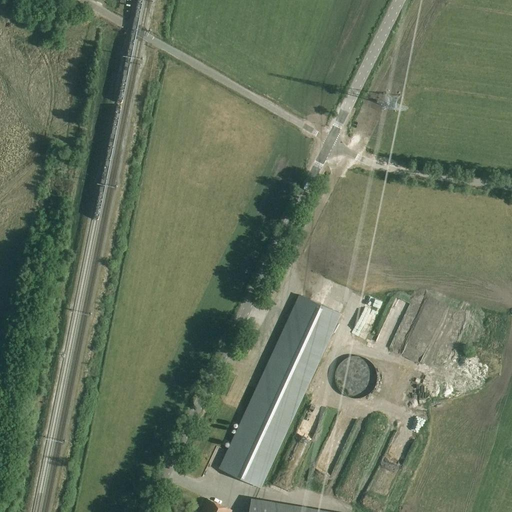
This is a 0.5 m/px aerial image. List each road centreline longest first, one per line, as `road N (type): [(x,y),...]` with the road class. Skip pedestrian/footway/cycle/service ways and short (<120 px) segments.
road 1 (tertiary): [(143,511),(329,141)]
road 2 (unclassified): [(329,141),(82,0)]
road 3 (unclassified): [(511,186),(387,169),(329,141)]
road 4 (tertiary): [(329,141),(399,0)]
